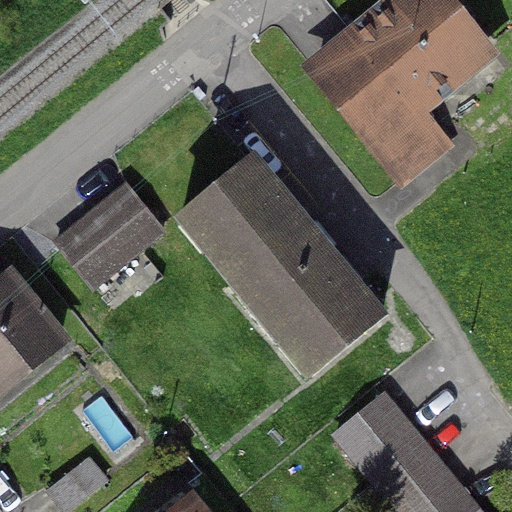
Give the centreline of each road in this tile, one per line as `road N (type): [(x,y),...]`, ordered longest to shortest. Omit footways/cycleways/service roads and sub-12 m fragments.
road 1 (residential): [(511,411),(207,41)]
road 2 (residential): [(0,210),(207,41)]
